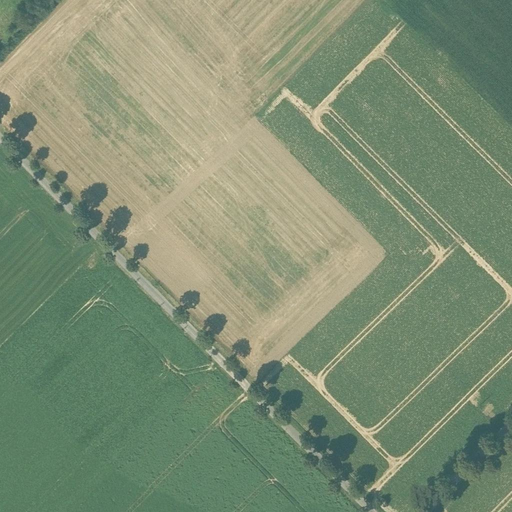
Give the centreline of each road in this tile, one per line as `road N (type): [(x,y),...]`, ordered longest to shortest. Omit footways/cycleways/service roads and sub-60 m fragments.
road 1 (tertiary): [(0,136),(374,511)]
road 2 (tertiary): [(511,422),(421,511)]
